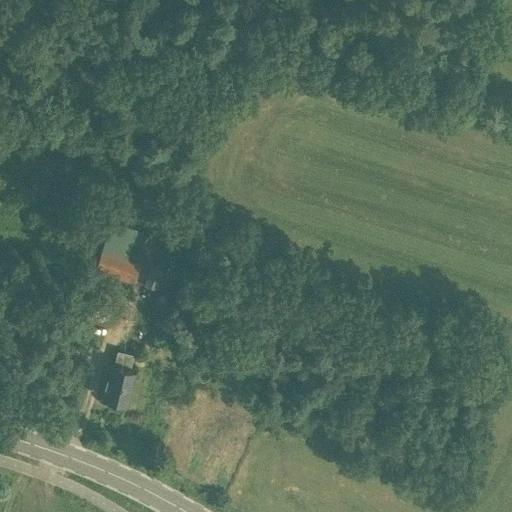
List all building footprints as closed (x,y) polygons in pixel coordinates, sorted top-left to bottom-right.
[(150,168),(142,188),(162,195),(169,175),(150,168)] [(132,284),(138,264),(101,252),(94,271),(132,284)] [(166,291),(171,272),(148,266),(142,287),(155,290),(156,289),(166,291)] [(124,405),(125,400),(129,401),(136,370),(129,369),(133,354),(117,350),(113,366),(112,365),(103,400),(124,405)] [(237,380),(241,364),(209,356),(205,372),(237,380)]
